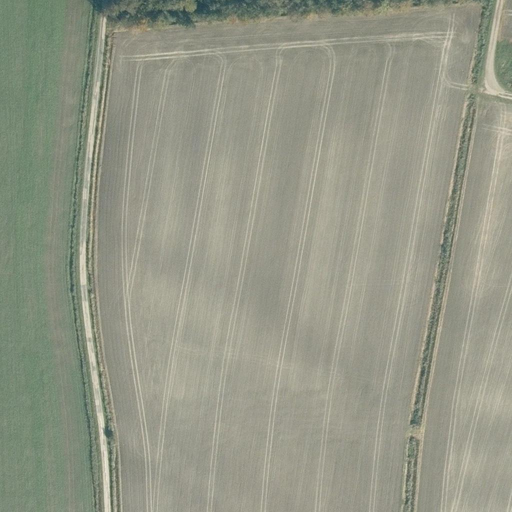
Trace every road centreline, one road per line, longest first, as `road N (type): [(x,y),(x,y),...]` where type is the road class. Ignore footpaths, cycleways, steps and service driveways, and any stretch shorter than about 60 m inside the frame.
road 1 (track): [(106,0),(86,261),(107,511)]
road 2 (track): [(500,0),(481,93),(511,99)]
